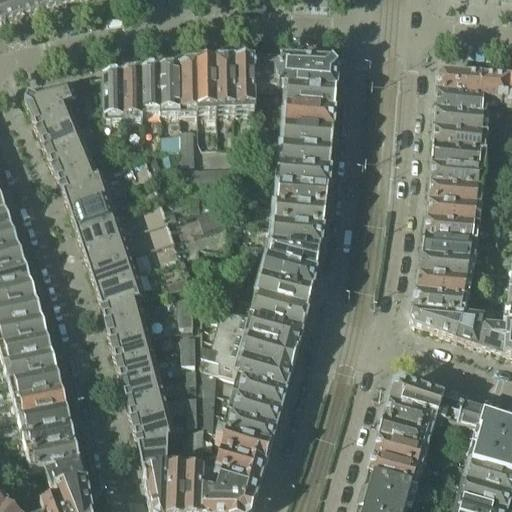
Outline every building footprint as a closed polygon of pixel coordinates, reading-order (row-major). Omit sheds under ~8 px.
[(0,0),(0,6),(4,25),(27,19),(39,16),(35,0),(0,0)] [(55,0),(35,0),(39,16),(58,11),(55,0)] [(75,7),(73,0),(55,0),(58,11),(75,7)] [(235,68),(215,69),(216,122),(235,122),(235,68)] [(252,68),(235,68),(235,122),(252,121),(253,94),(252,94),(252,68)] [(333,101),(335,77),(330,70),(278,68),(252,68),(252,94),(253,94),(282,96),(333,101)] [(215,69),(196,70),(197,123),(216,122),(215,69)] [(196,70),(179,72),(179,124),(197,123),(196,70)] [(179,72),(161,74),(161,123),(177,123),(177,124),(179,124),(179,72)] [(161,74),(142,77),(143,123),(161,123),(161,74)] [(142,77),(124,79),(124,129),(140,129),(140,123),(143,123),(142,77)] [(124,79),(100,84),(101,130),(124,129),(124,79)] [(435,84),(434,99),(476,103),(478,82),(441,79),(435,84)] [(506,84),(478,82),(476,103),(485,104),(485,106),(504,108),(506,84)] [(23,109),(29,125),(66,111),(75,107),(68,91),(26,102),(23,109)] [(333,101),(282,96),(281,104),(287,104),(286,116),(332,120),(333,101)] [(485,104),(476,103),(434,99),(433,117),(479,122),(480,111),(485,112),(485,106),(485,104)] [(66,111),(29,125),(37,143),(74,128),(66,111)] [(332,120),(286,116),(280,116),(279,124),(285,124),(284,136),(330,140),(332,120)] [(485,123),(479,122),(433,117),(431,135),(478,140),(479,129),(485,130),(485,123)] [(74,128),(37,143),(44,162),(81,147),(74,128)] [(330,140),(284,136),(279,135),(277,154),(329,159),(330,140)] [(484,141),(478,140),(431,135),(430,153),(477,158),(478,148),(483,148),(484,141)] [(193,171),(192,137),(179,137),(179,142),(179,158),(180,171),(193,171)] [(179,158),(179,142),(159,143),(159,159),(179,158)] [(124,159),(141,158),(140,145),(124,146),(124,159)] [(81,147),(44,162),(52,181),(89,165),(81,147)] [(477,158),(430,153),(429,172),(475,177),(477,166),(482,167),(483,159),(477,158)] [(236,167),(243,168),(244,154),(237,154),(236,167)] [(329,159),(277,154),(275,174),(327,178),(329,159)] [(188,293),(169,238),(144,164),(96,184),(60,199),(73,238),(99,317),(138,306),(188,293)] [(89,165),(52,181),(60,199),(96,184),(89,165)] [(475,177),(429,172),(427,189),(474,194),(475,184),(481,185),(481,178),(475,177)] [(327,178),(275,174),(273,193),(326,198),(327,178)] [(182,189),(242,188),(241,175),(181,176),(182,189)] [(474,194),(427,189),(426,207),(473,212),(474,202),(479,202),(480,195),(474,194)] [(326,198),(273,193),(271,212),(323,217),(326,198)] [(473,212),(426,207),(424,225),(471,230),(472,219),(478,220),(478,213),(473,213),(473,212)] [(323,217),(271,212),(269,232),(321,237),(323,217)] [(180,238),(216,230),(213,216),(177,224),(180,238)] [(0,219),(0,239),(9,236),(3,218),(0,219)] [(471,230),(424,225),(421,243),(468,248),(470,237),(476,238),(477,231),(471,230)] [(321,237),(269,232),(267,252),(318,256),(321,237)] [(9,236),(0,239),(0,258),(15,254),(9,236)] [(468,248),(421,243),(419,260),(466,267),(468,255),(474,256),(475,249),(468,249),(468,248)] [(318,256),(267,252),(264,266),(314,280),(318,256)] [(15,254),(0,258),(0,277),(22,272),(15,254)] [(212,257),(197,254),(198,267),(222,274),(224,262),(212,259),(212,257)] [(466,267),(419,260),(416,279),(463,285),(465,273),(471,274),(472,267),(466,267)] [(314,280),(264,266),(259,285),(310,299),(314,280)] [(22,272),(0,277),(0,297),(28,290),(22,272)] [(507,296),(503,314),(501,327),(496,326),(495,332),(502,332),(511,333),(511,278),(509,278),(507,296)] [(470,286),(463,285),(416,279),(413,296),(460,302),(462,292),(468,293),(470,286)] [(310,299),(259,285),(254,304),(306,318),(310,299)] [(28,290),(0,297),(0,315),(33,306),(28,290)] [(460,302),(413,296),(409,314),(457,320),(459,309),(465,309),(466,303),(460,302)] [(306,318),(254,304),(253,311),(257,313),(254,325),(301,337),(306,318)] [(190,305),(176,306),(177,314),(191,314),(190,305)] [(33,306),(0,315),(0,334),(39,325),(33,306)] [(138,306),(99,317),(104,336),(144,326),(138,306)] [(284,399),(301,339),(301,337),(254,325),(199,310),(200,374),(202,435),(211,438),(214,386),(235,392),(235,391),(237,385),(284,399)] [(191,314),(177,314),(177,323),(191,323),(191,314)] [(457,320),(409,314),(407,325),(411,332),(451,346),(459,320),(457,320)] [(481,323),(459,320),(451,346),(475,353),(479,330),(479,331),(481,323)] [(191,323),(177,323),(177,333),(191,332),(191,323)] [(39,325),(0,334),(0,353),(44,344),(39,325)] [(144,326),(104,336),(109,355),(149,345),(144,326)] [(495,332),(479,331),(479,330),(475,353),(500,362),(502,332),(495,332)] [(511,333),(502,332),(500,362),(511,365),(511,333)] [(179,344),(179,353),(193,352),(193,343),(179,344)] [(44,344),(0,353),(0,364),(2,371),(49,361),(47,351),(44,344)] [(149,345),(109,355),(114,375),(154,365),(149,345)] [(193,352),(179,353),(179,362),(193,361),(193,352)] [(49,361),(2,371),(7,389),(54,379),(49,361)] [(193,361),(179,362),(179,371),(193,370),(193,361)] [(154,365),(114,375),(120,394),(159,384),(154,365)] [(54,379),(7,389),(13,407),(59,396),(54,379)] [(159,384),(120,394),(125,414),(164,403),(159,384)] [(279,417),(284,399),(237,385),(235,391),(240,392),(237,404),(279,417)] [(397,391),(390,395),(385,412),(435,426),(441,405),(397,391)] [(59,396),(13,407),(17,425),(64,415),(59,396)] [(164,403),(125,414),(130,433),(169,423),(164,403)] [(279,417),(237,404),(237,405),(231,403),(230,408),(235,410),(232,422),(274,435),(279,417)] [(185,404),(185,413),(194,413),(194,404),(185,404)] [(460,412),(441,405),(435,426),(448,430),(448,432),(455,434),(460,412)] [(435,426),(385,412),(380,429),(426,443),(429,431),(434,432),(435,426)] [(482,419),(460,412),(455,434),(477,440),(482,419)] [(64,415),(17,425),(22,443),(68,433),(64,415)] [(511,428),(482,419),(477,440),(479,441),(511,450),(511,428)] [(274,435),(232,422),(232,423),(226,421),(224,427),(230,429),(227,441),(269,453),(274,435)] [(194,422),(186,422),(186,432),(195,432),(194,422)] [(169,423),(130,433),(135,452),(166,444),(174,441),(169,423)] [(426,443),(380,429),(375,448),(425,462),(427,456),(422,454),(426,443)] [(68,433),(22,443),(26,461),(73,451),(68,433)] [(269,453),(227,441),(226,441),(216,438),(214,447),(222,449),(219,460),(263,473),(269,453)] [(511,450),(479,441),(469,475),(511,487),(511,450)] [(200,511),(202,474),(200,474),(200,443),(182,443),(182,463),(184,463),(184,474),(183,511),(200,511)] [(166,444),(135,452),(140,480),(166,473),(167,471),(165,471),(166,444)] [(425,462),(375,448),(370,465),(415,478),(419,467),(423,468),(425,462)] [(73,451),(26,461),(30,479),(43,476),(77,469),(73,451)] [(258,491),(263,473),(219,460),(214,478),(258,491)] [(415,478),(370,465),(365,482),(415,497),(417,490),(412,489),(415,478)] [(82,490),(77,469),(43,476),(50,491),(52,498),(82,491),(82,490)] [(183,511),(184,474),(167,475),(166,511),(183,511)] [(252,511),(258,491),(214,478),(202,474),(200,511),(252,511)] [(166,511),(167,475),(141,482),(146,511),(166,511)] [(511,492),(511,487),(469,475),(464,492),(508,505),(511,492)] [(23,503),(31,493),(19,482),(12,490),(15,493),(7,503),(17,511),(31,511),(32,511),(23,503)] [(365,482),(360,500),(400,511),(405,511),(408,502),(413,504),(415,497),(365,482)] [(86,511),(82,491),(52,498),(56,507),(57,511),(86,511)] [(506,511),(508,505),(464,492),(459,509),(468,511),(506,511)] [(400,511),(360,500),(356,511),(400,511)]
